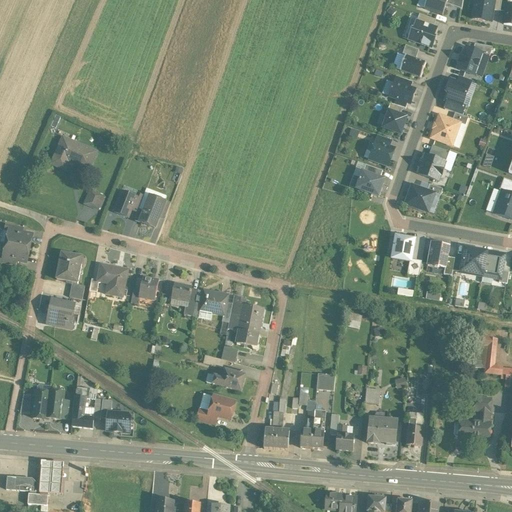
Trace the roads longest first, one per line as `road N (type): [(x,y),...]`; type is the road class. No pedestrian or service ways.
road 1 (residential): [(247,462),(284,287),(52,222),(10,443)]
road 2 (residential): [(511,241),(417,228),(404,223),(392,201),(445,49),(463,36),(511,39)]
road 3 (secondary): [(511,488),(247,462)]
road 4 (secondary): [(247,462),(10,443)]
road 5 (track): [(511,325),(284,287)]
